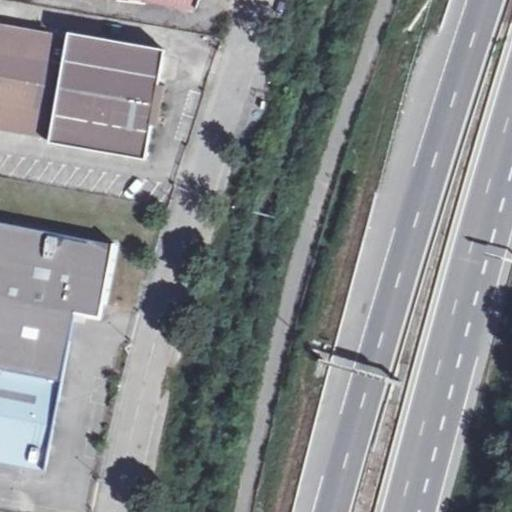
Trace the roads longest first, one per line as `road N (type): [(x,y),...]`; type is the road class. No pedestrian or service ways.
road 1 (motorway): [(483,0),(330,511)]
road 2 (unclassified): [(113,511),(214,119),(255,0)]
road 3 (motorway): [(408,511),(470,286)]
road 4 (motorway): [(420,511),(470,286)]
road 5 (motorway): [(470,286),(511,139)]
